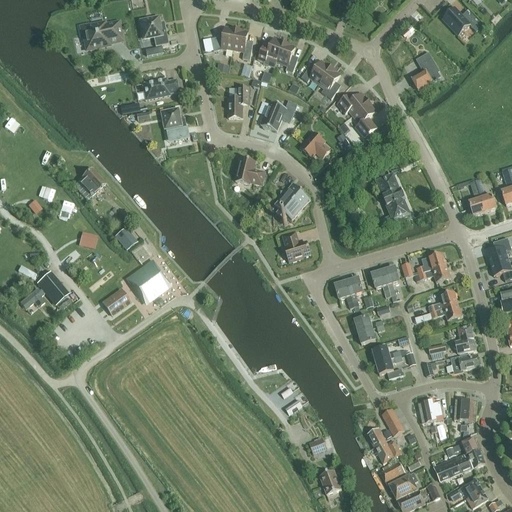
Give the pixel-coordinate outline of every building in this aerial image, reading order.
[(455,10),(442,21),(458,38),(470,27),(476,34),(483,28),(471,15),(465,20),(455,10)] [(159,25),(158,19),(140,23),(144,40),(153,38),(155,48),(168,46),(165,28),(164,28),(159,25)] [(123,43),(119,23),(105,26),(105,24),(89,27),(89,26),(80,28),(82,37),(83,36),(86,52),(109,47),(109,45),(123,43)] [(413,31),(411,28),(402,36),(405,39),(413,31)] [(227,51),(233,52),(237,32),(225,30),(224,38),(211,41),(214,54),(221,52),(227,53),(227,51)] [(237,32),(233,52),(244,54),(242,61),(250,62),(253,43),(247,42),(248,34),(237,32)] [(277,64),(284,45),(273,41),(270,49),(264,46),(258,62),(265,65),(267,60),(277,64)] [(295,49),(284,45),(277,64),(287,68),(285,73),(293,75),(299,59),(292,57),(295,49)] [(431,61),(420,67),(424,74),(412,81),(418,93),(432,84),(440,79),(437,74),(439,73),(431,61)] [(310,80),(319,87),(331,70),(321,63),(316,70),(311,66),(301,80),(307,84),(310,80)] [(227,76),(229,69),(218,67),(217,74),(227,76)] [(331,70),(319,87),(324,91),(321,95),(331,102),(341,88),(335,84),(340,77),(331,70)] [(251,71),(249,79),(257,81),(259,73),(251,71)] [(167,81),(142,86),(145,102),(170,97),(170,96),(179,94),(177,82),(167,84),(167,81)] [(261,83),(253,81),(251,87),(259,89),(261,83)] [(250,107),(250,90),(238,90),(238,101),(229,100),(228,120),(242,121),(243,107),(250,107)] [(349,113),(353,118),(369,105),(362,96),(355,101),(351,96),(337,106),(342,112),(345,116),(349,113)] [(297,107),(289,104),(286,111),(271,104),(270,105),(271,105),(265,119),(263,120),(261,124),(262,126),(262,127),(261,127),(261,128),(263,128),(264,131),(268,132),(270,131),(277,134),(282,122),(289,125),(291,120),(297,107)] [(369,105),(353,118),(360,126),(356,129),(361,135),(365,140),(378,130),(374,125),(370,119),(376,114),(369,105)] [(183,119),(178,116),(177,111),(162,114),(165,130),(172,129),(174,138),(187,135),(184,119),(183,119)] [(150,120),(148,113),(136,116),(138,123),(150,120)] [(349,132),(344,126),(341,129),(345,135),(349,132)] [(324,144),(313,135),(300,150),(311,159),(315,155),(323,161),(330,152),(323,146),(324,144)] [(349,145),(346,140),(338,145),(342,151),(343,150),(349,145)] [(262,188),(265,175),(258,173),(258,174),(253,173),(255,164),(242,161),(240,169),(239,168),(235,183),(250,186),(250,185),(262,188)] [(78,183),(79,183),(74,187),(87,202),(91,197),(105,185),(92,170),(78,183)] [(506,185),(511,184),(507,173),(503,174),(506,185)] [(377,184),(385,204),(391,218),(381,222),(383,227),(387,225),(387,226),(393,223),(393,224),(410,217),(403,202),(404,202),(400,192),(399,192),(393,177),(377,184)] [(484,193),(480,182),(475,184),(478,194),(484,193)] [(478,194),(475,184),(470,185),(474,196),(478,194)] [(506,185),(508,191),(501,194),(506,208),(511,205),(511,186),(511,184),(506,185)] [(293,186),(286,195),(281,195),(281,201),(275,208),(279,211),(276,215),(284,222),(287,218),(292,222),(310,201),(293,186)] [(478,194),(485,215),(497,211),(492,197),(486,199),(484,193),(478,194)] [(474,196),(476,202),(469,204),(474,218),(485,215),(478,194),(474,196)] [(42,211),(35,202),(29,207),(36,216),(42,211)] [(115,238),(126,252),(136,244),(125,230),(115,238)] [(95,250),(98,238),(87,235),(84,248),(95,250)] [(298,242),(296,235),(283,239),(286,250),(285,251),(289,265),(303,261),(303,260),(311,257),(307,244),(298,247),(297,242),(298,242)] [(495,252),(487,255),(490,267),(508,261),(506,255),(511,253),(508,240),(493,245),(495,252)] [(424,268),(416,270),(418,276),(446,268),(443,255),(422,262),(424,268)] [(508,261),(490,267),(494,279),(503,276),(505,283),(511,281),(511,267),(510,268),(508,261)] [(409,265),(402,268),(406,280),(413,278),(409,265)] [(19,272),(35,281),(38,275),(22,266),(19,272)] [(446,268),(418,276),(418,277),(415,278),(417,283),(434,278),(436,285),(450,281),(446,268)] [(157,271),(145,269),(136,277),(135,283),(134,289),(141,298),(153,300),(162,293),(164,281),(157,271)] [(383,273),(391,299),(396,297),(392,286),(399,284),(395,270),(383,273)] [(386,300),(391,299),(383,273),(372,277),(376,291),(383,289),(386,300)] [(49,276),(38,285),(42,290),(39,292),(43,296),(43,297),(46,294),(56,306),(67,297),(49,276)] [(358,281),(347,284),(354,310),(359,308),(355,297),(363,295),(358,281)] [(354,310),(347,284),(335,287),(339,302),(347,299),(350,311),(354,310)] [(43,296),(39,292),(38,290),(21,304),(25,310),(36,302),(40,307),(44,304),(40,299),(43,296)] [(511,291),(500,294),(502,303),(501,303),(503,315),(511,313),(511,291)] [(130,304),(123,294),(119,297),(117,295),(103,305),(111,317),(130,304)] [(430,315),(458,307),(454,294),(440,298),(442,305),(428,309),(430,315)] [(374,308),(371,299),(364,301),(367,310),(374,308)] [(390,314),(388,307),(377,311),(378,317),(390,314)] [(462,319),(458,307),(430,315),(432,321),(446,317),(448,323),(462,319)] [(358,335),(372,331),(369,319),(354,323),(358,335)] [(463,355),(476,352),(471,327),(458,330),(460,338),(453,339),(456,351),(457,356),(463,355)] [(376,342),(372,331),(358,335),(361,346),(376,342)] [(409,346),(407,338),(400,341),(402,348),(409,346)] [(430,357),(446,353),(445,346),(428,350),(430,357)] [(376,365),(401,358),(400,355),(400,353),(389,356),(387,349),(373,354),(376,365)] [(416,367),(413,355),(406,356),(409,368),(416,367)] [(480,369),(477,357),(462,360),(461,358),(451,360),(453,367),(460,365),(461,373),(464,372),(480,369)] [(403,363),(401,358),(376,365),(379,377),(387,375),(389,382),(403,378),(401,371),(394,373),(392,366),(403,363)] [(431,369),(436,368),(435,364),(423,367),(427,379),(433,377),(431,369)] [(439,401),(428,404),(433,424),(443,422),(439,401)] [(454,422),(465,423),(466,402),(455,402),(454,422)] [(466,402),(465,423),(476,424),(477,403),(466,402)] [(433,424),(428,404),(418,406),(422,426),(433,424)] [(386,424),(396,419),(392,411),(382,417),(386,424)] [(400,426),(396,419),(386,424),(390,431),(400,426)] [(400,426),(390,431),(394,439),(404,433),(400,426)] [(374,450),(386,443),(379,431),(368,437),(370,442),(374,450)] [(411,444),(416,441),(412,434),(407,437),(411,444)] [(327,452),(322,440),(309,445),(314,457),(327,452)] [(468,456),(479,451),(474,440),(461,446),(463,451),(466,457),(468,456)] [(388,446),(386,443),(374,450),(383,466),(401,456),(394,443),(388,446)] [(463,451),(461,446),(453,450),(455,454),(463,451)] [(448,452),(450,459),(456,457),(453,450),(448,452)] [(462,475),(474,470),(485,466),(479,451),(468,456),(469,459),(466,460),(464,456),(455,460),(462,475)] [(441,484),(451,480),(462,475),(455,460),(434,469),(441,484)] [(410,473),(421,467),(418,461),(407,467),(410,473)] [(406,476),(399,464),(390,469),(388,467),(383,471),(384,473),(380,475),(387,487),(406,476)] [(334,473),(319,478),(327,497),(342,492),(334,473)] [(414,475),(389,488),(397,503),(418,493),(414,485),(418,483),(414,475)] [(464,496),(467,501),(482,492),(476,481),(449,497),(452,502),(460,498),(460,499),(464,496)] [(440,499),(434,485),(427,489),(434,502),(440,499)] [(482,492),(467,501),(473,511),(488,502),(482,492)] [(412,511),(425,506),(419,493),(397,503),(401,511),(403,511),(406,511),(412,511)]
